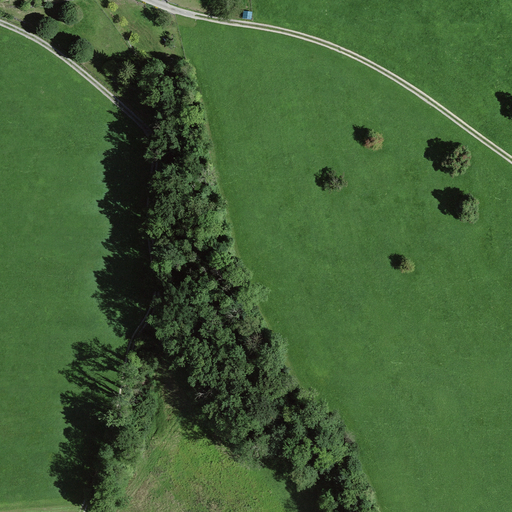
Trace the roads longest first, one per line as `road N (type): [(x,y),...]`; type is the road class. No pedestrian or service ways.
road 1 (track): [(83,511),(149,317),(156,140),(75,65),(0,23)]
road 2 (track): [(511,161),(386,72),(329,45),(150,0)]
